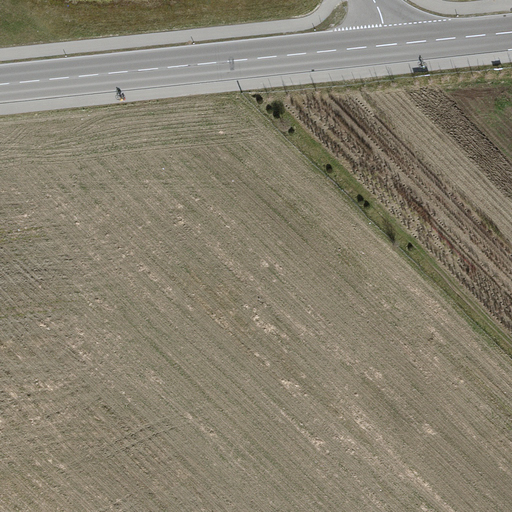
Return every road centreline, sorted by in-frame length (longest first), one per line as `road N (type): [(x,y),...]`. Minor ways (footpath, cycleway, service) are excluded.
road 1 (secondary): [(0,83),(386,45)]
road 2 (secondary): [(386,45),(511,32)]
